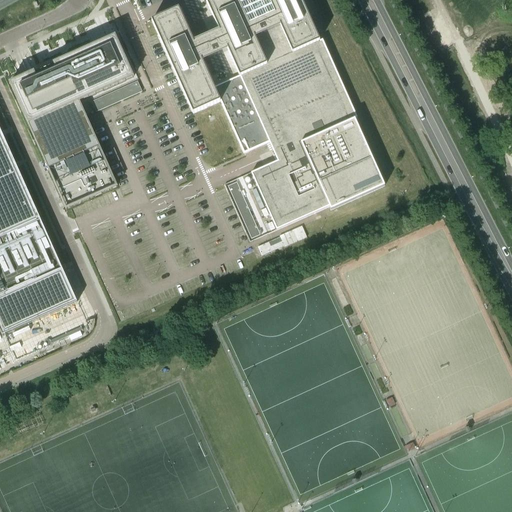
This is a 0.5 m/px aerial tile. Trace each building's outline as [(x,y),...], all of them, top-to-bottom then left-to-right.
[(179,9),(151,21),(193,114),(220,102),(243,154),(269,143),(277,162),(251,173),(276,231),(329,207),(330,211),(384,187),(372,159),(354,119),(357,118),(322,40),(319,42),(300,0),(205,0),(219,31),(193,42),(179,9)] [(20,79),(9,84),(63,203),(66,210),(117,187),(81,105),(138,80),(127,57),(125,59),(118,43),(115,37),(77,54),(77,53),(41,70),(34,73),(31,74),(20,79)] [(137,82),(91,102),(96,113),(120,102),(122,101),(142,92),(137,82)] [(0,332),(4,340),(79,306),(70,286),(46,233),(0,130),(0,332)] [(236,183),(227,187),(251,239),(260,236),(236,183)] [(80,332),(69,337),(71,341),(82,336),(80,332)] [(413,443),(404,447),(407,452),(415,448),(413,443)]
